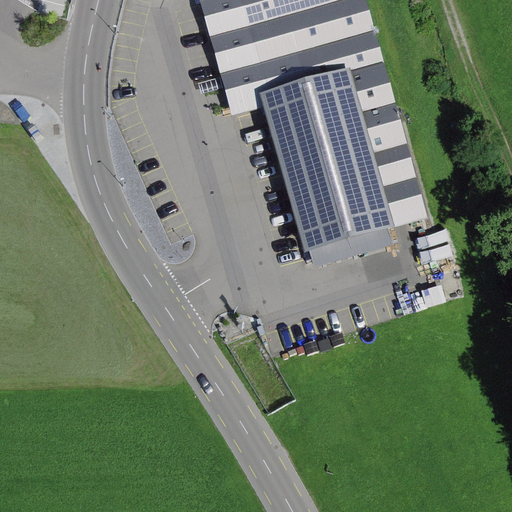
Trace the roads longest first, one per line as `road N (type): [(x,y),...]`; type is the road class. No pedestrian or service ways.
road 1 (tertiary): [(99,0),(83,101),(97,185),(292,511)]
road 2 (track): [(472,0),(511,119)]
